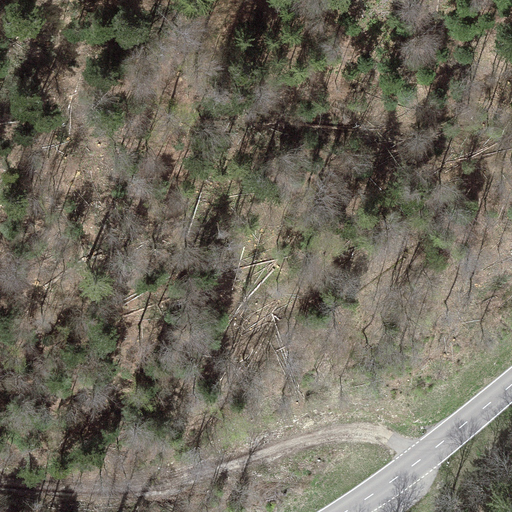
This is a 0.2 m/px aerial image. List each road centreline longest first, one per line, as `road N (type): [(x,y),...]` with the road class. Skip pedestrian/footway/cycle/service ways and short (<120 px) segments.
road 1 (track): [(0,480),(163,479),(329,428),(362,427),(423,456)]
road 2 (secondary): [(344,511),(511,383)]
road 3 (track): [(95,44),(211,0)]
